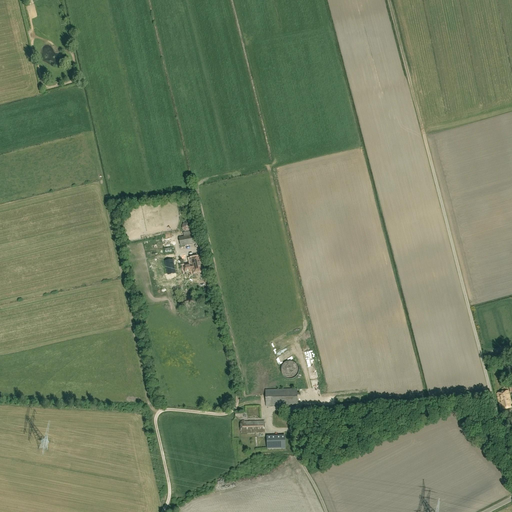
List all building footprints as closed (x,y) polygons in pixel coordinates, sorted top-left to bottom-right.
[(183,222),(183,224),(182,229),(185,232),(190,231),(192,231),(193,225),(188,221),(183,222)] [(181,247),(202,242),(199,230),(185,232),(186,236),(179,238),(181,247)] [(193,273),(202,271),(199,258),(190,260),(191,265),(183,267),(185,272),(192,270),(193,273)] [(164,261),(167,274),(174,273),(171,259),(164,261)] [(266,406),(297,405),(297,389),(266,390),(266,406)] [(501,410),(511,407),(511,405),(508,391),(497,393),(501,410)] [(241,433),(265,432),(264,421),(241,422),(241,433)] [(285,435),(266,436),(267,450),(286,449),(285,435)]
